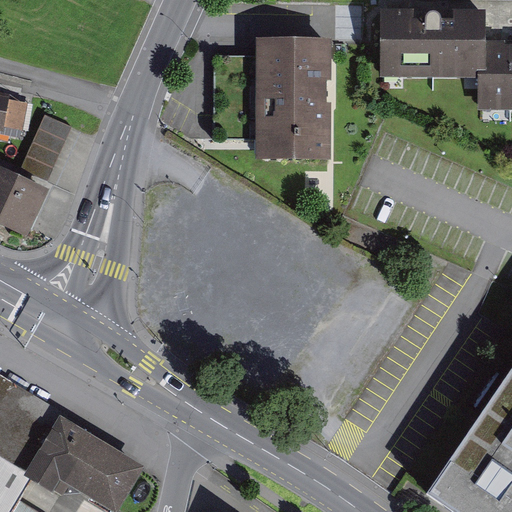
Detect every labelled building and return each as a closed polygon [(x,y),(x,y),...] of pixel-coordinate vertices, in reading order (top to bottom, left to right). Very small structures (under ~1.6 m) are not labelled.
[(385,18),(386,74),(481,72),(480,45),(480,16),(385,18)] [(511,44),(480,45),(481,72),(481,102),(511,101),(511,44)] [(281,169),(351,170),(352,46),(279,46),(279,65),(221,65),(220,146),(281,146),(281,169)] [(48,106),(24,165),(52,177),(76,118),(48,106)] [(0,221),(26,233),(46,190),(0,168),(0,221)] [(511,511),(511,366),(424,497),(447,511),(511,511)] [(0,511),(10,511),(21,495),(39,464),(70,413),(0,371),(0,511)] [(146,458),(70,413),(39,464),(115,509),(146,458)] [(49,511),(21,495),(10,511),(49,511)]
